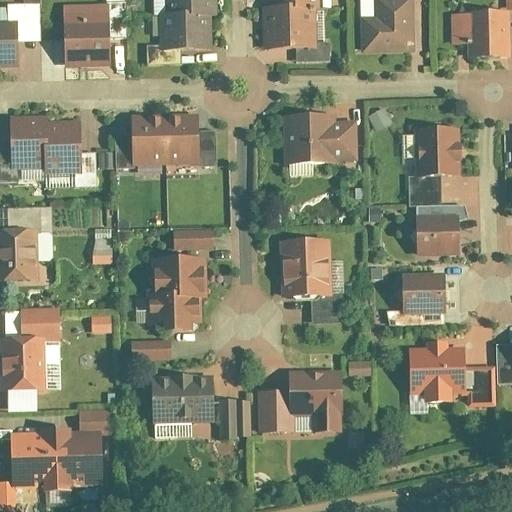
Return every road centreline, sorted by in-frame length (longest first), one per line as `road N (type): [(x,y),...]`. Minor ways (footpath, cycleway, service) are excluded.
road 1 (residential): [(485,97),(240,97)]
road 2 (residential): [(240,97),(0,103)]
road 3 (residential): [(240,97),(242,330)]
road 4 (residential): [(487,300),(485,97)]
